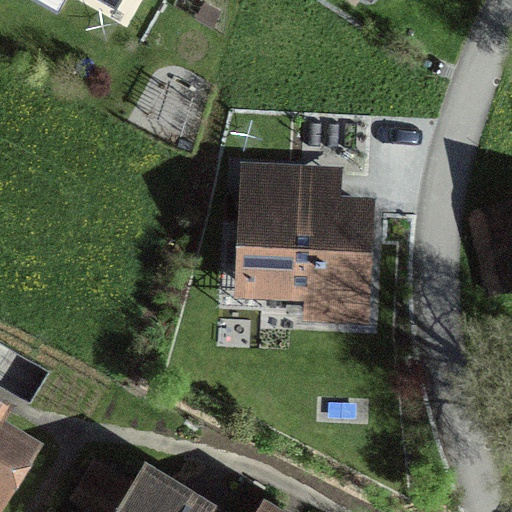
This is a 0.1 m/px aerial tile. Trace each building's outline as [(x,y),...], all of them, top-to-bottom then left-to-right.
[(94,0),(120,14),(127,0),(94,0)] [(511,276),(511,198),(473,207),(489,281),(511,276)] [(362,211),(244,205),(240,288),(358,294),(362,211)] [(0,484),(23,447),(0,433),(0,484)] [(195,511),(182,504),(143,481),(124,511),(195,511)]
